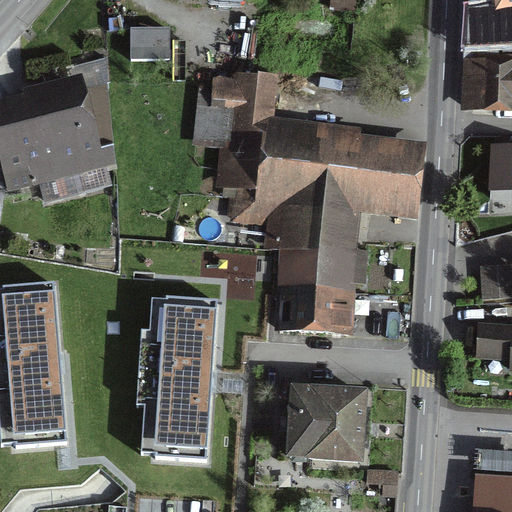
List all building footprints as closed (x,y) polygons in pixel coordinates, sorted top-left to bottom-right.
[(464,52),(495,50),(511,49),(511,0),(496,0),(498,8),(466,13),(464,52)] [(168,62),(167,32),(129,32),(129,63),(168,62)] [(511,67),(494,66),(495,50),(464,52),(461,108),(511,109),(511,67)] [(108,83),(108,58),(66,68),(68,78),(22,91),(23,96),(0,102),(0,164),(7,194),(36,186),(42,208),(113,188),(110,172),(118,170),(115,158),(113,139),(111,114),(108,83)] [(263,142),(270,86),(270,82),(213,82),(213,88),(198,91),(195,139),(230,144),(223,200),(236,201),(233,218),(237,224),(269,228),(267,245),(283,247),(284,230),(345,237),(349,201),(365,203),(364,207),(410,213),(417,156),(371,151),(370,155),(263,142)] [(511,192),(511,154),(493,153),(491,191),(511,192)] [(278,332),(346,337),(349,285),(362,286),(364,257),(283,252),(278,332)] [(511,299),(511,291),(511,269),(480,271),(482,301),(511,299)] [(11,400),(15,449),(67,445),(60,357),(54,285),(3,289),(6,324),(0,324),(0,379),(2,401),(11,400)] [(213,383),(218,303),(152,299),(142,459),(208,463),(213,383)] [(511,372),(511,331),(477,330),(476,352),(511,354),(510,373),(511,372)] [(288,458),(358,464),(362,397),(292,393),(288,458)] [(397,476),(366,473),(366,485),(382,486),(382,498),(395,499),(397,476)]
